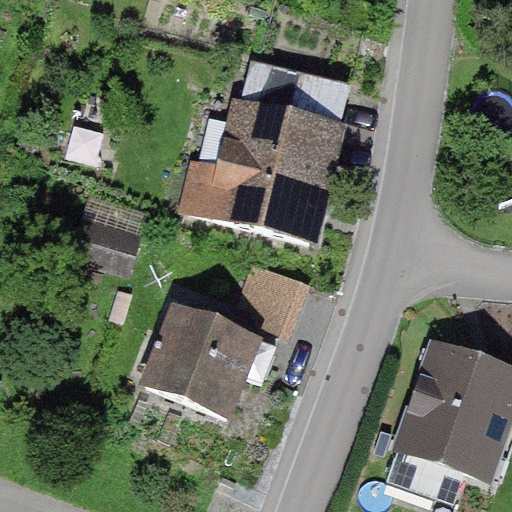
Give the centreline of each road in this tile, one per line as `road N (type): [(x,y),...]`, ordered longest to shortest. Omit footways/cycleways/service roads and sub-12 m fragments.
road 1 (residential): [(303,511),(393,258)]
road 2 (residential): [(393,258),(435,0)]
road 3 (residential): [(393,258),(511,273)]
